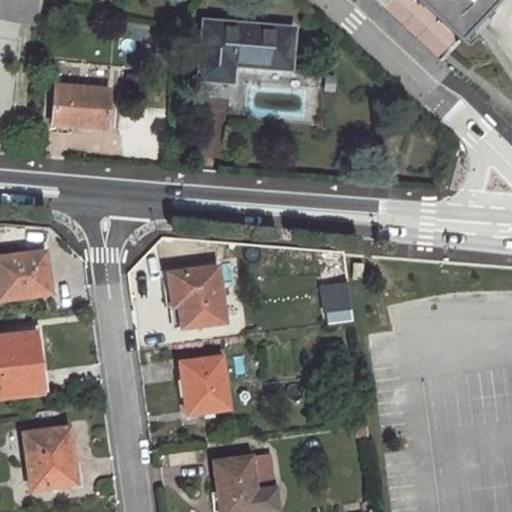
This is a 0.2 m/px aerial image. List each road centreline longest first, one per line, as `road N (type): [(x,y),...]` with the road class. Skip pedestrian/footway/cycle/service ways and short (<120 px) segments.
road 1 (secondary): [(448,225),(98,195)]
road 2 (residential): [(138,511),(98,195)]
road 3 (unclassified): [(330,0),(475,135)]
